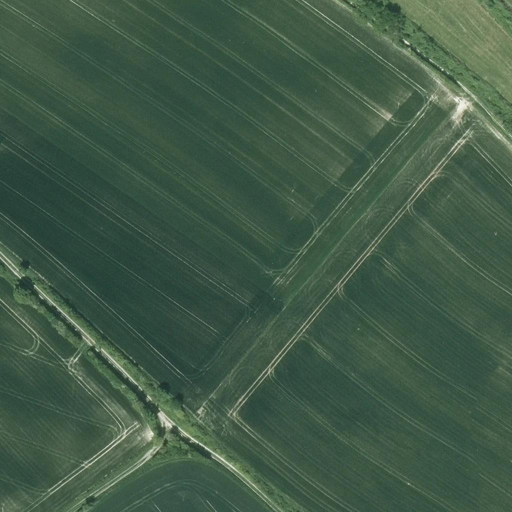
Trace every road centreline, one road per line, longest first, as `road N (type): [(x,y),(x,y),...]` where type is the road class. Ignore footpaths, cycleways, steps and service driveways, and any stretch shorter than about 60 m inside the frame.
road 1 (track): [(164,414),(0,251)]
road 2 (track): [(287,511),(164,414)]
road 3 (track): [(61,511),(156,442),(164,414)]
